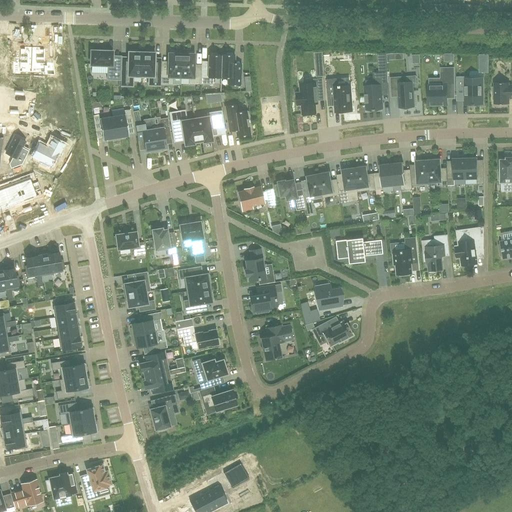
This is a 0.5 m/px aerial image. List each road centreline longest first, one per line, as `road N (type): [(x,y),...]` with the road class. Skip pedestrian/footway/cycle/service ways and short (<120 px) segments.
road 1 (residential): [(511,276),(385,295),(375,300),(360,350),(266,395),(253,386),(239,339),(211,173)]
road 2 (residential): [(211,173),(334,145),(511,133)]
road 3 (residential): [(256,13),(236,23),(0,16)]
road 4 (residential): [(511,29),(308,24),(256,13)]
road 5 (residential): [(130,443),(85,212)]
road 6 (residential): [(130,443),(0,473)]
road 7 (residential): [(85,212),(211,173)]
